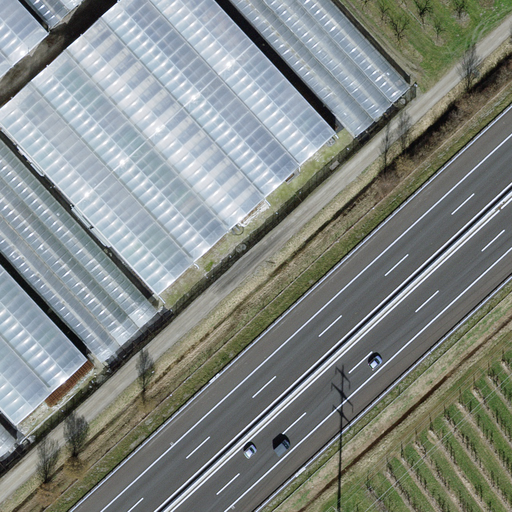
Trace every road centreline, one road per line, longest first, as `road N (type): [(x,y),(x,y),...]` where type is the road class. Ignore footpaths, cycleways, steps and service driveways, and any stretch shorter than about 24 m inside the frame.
road 1 (track): [(511,24),(0,492)]
road 2 (motorway): [(511,158),(127,511)]
road 3 (motorway): [(198,511),(511,223)]
